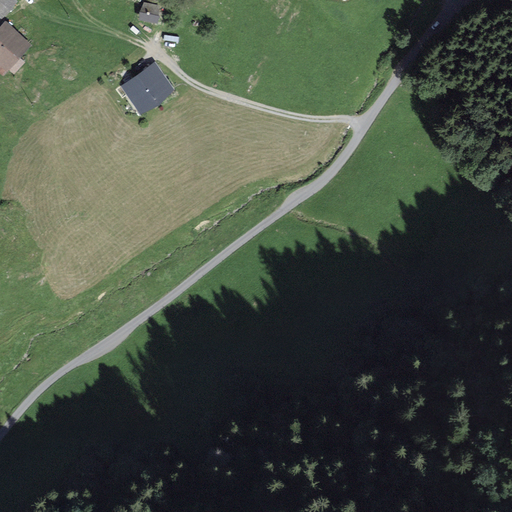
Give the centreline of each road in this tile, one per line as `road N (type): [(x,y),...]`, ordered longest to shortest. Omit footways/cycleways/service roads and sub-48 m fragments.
road 1 (unclassified): [(0,434),(48,381),(318,186),(459,0)]
road 2 (track): [(9,13),(31,1),(66,5),(152,49),(199,86),(363,126)]
